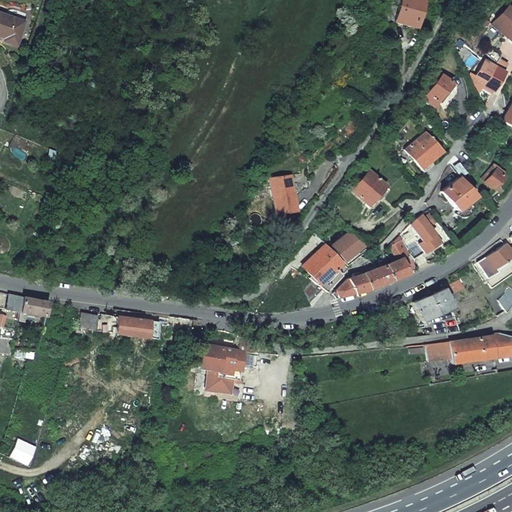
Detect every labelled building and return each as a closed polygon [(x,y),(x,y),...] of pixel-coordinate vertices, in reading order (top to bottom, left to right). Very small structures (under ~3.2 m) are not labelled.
[(397,0),(391,21),(409,27),(412,19),(414,20),(420,0),(397,0)] [(487,26),(509,42),(511,38),(511,14),(502,7),(487,26)] [(0,10),(0,34),(3,36),(2,39),(16,44),(24,19),(0,10)] [(433,52),(428,59),(434,64),(439,57),(433,52)] [(492,67),(500,72),(505,63),(497,59),(492,67)] [(489,92),(500,72),(492,67),(482,61),(469,83),(474,94),(479,86),(489,92)] [(430,107),(448,83),(433,71),(429,76),(433,79),(419,98),(423,101),(422,103),(426,107),(428,105),(430,107)] [(511,98),(499,119),(511,126),(511,98)] [(447,143),(455,136),(448,126),(439,133),(447,143)] [(417,169),(438,151),(422,132),(400,150),(417,169)] [(463,173),(452,156),(450,158),(446,165),(455,177),(455,178),(463,173)] [(495,182),(500,176),(497,174),(499,172),(491,165),(479,178),(489,188),(495,182)] [(369,209),(386,190),(365,171),(348,189),(369,209)] [(292,212),(287,176),(267,179),(272,214),(282,213),(292,212)] [(454,210),(471,196),(455,178),(455,177),(438,191),(454,210)] [(412,217),(407,222),(411,227),(420,240),(418,242),(424,251),(431,246),(438,241),(427,225),(435,219),(431,213),(422,220),(417,213),(412,217)] [(407,256),(401,239),(389,244),(395,259),(384,263),(392,279),(406,273),(400,259),(407,256)] [(0,268),(7,269),(17,248),(0,240),(0,268)] [(484,275),(494,269),(492,265),(501,259),(511,253),(502,243),(475,261),(484,275)] [(346,269),(323,244),(300,265),(309,275),(306,278),(317,286),(323,291),(346,269)] [(335,257),(345,267),(355,257),(348,248),(335,257)] [(392,279),(384,263),(372,268),(380,284),(392,279)] [(380,284),(372,268),(360,272),(366,289),(380,284)] [(366,289),(360,272),(346,278),(333,289),(336,298),(366,289)] [(317,286),(308,291),(310,299),(306,303),(309,306),(323,291),(317,286)] [(511,288),(510,286),(498,298),(507,312),(511,303),(511,288)] [(418,320),(451,305),(442,287),(426,294),(410,301),(418,320)] [(21,296),(10,294),(6,309),(18,312),(21,296)] [(26,312),(44,316),(48,302),(34,299),(21,296),(18,312),(16,320),(22,322),(23,318),(25,318),(26,312)] [(44,316),(40,331),(38,338),(68,340),(78,310),(64,306),(50,302),(46,317),(44,316)] [(76,327),(93,330),(96,316),(79,312),(76,327)] [(133,318),(117,316),(114,333),(156,338),(157,328),(149,327),(150,320),(133,318)] [(453,363),(493,356),(511,352),(511,336),(499,332),(468,338),(449,340),(424,343),(428,360),(448,357),(447,348),(449,348),(451,356),(453,363)] [(248,342),(240,341),(238,350),(243,351),(253,353),(254,344),(248,342)] [(197,365),(216,368),(215,375),(238,379),(243,351),(222,347),(201,343),(197,365)]
